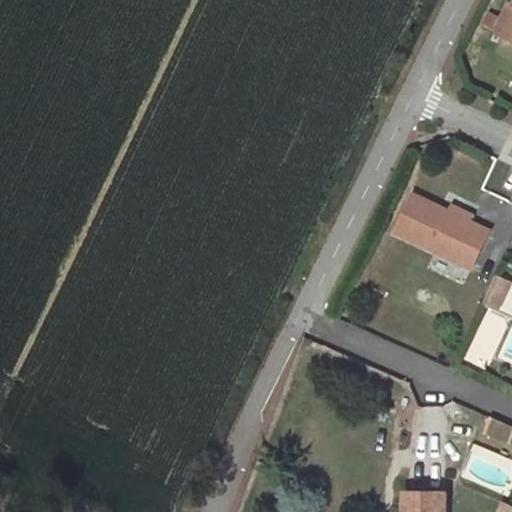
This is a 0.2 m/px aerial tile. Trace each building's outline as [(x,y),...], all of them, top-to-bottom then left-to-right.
[(511,4),(510,4),(496,33),(511,40),(511,4)] [(449,211),(414,194),(396,233),(472,269),(491,231),(473,222),(449,211)] [(475,217),(452,205),(449,211),(473,222),(475,217)] [(510,282),(496,275),(490,289),(504,296),(510,282)] [(504,296),(490,289),(484,303),(497,309),(504,296)] [(474,340),(466,362),(486,370),(495,348),(474,340)] [(509,443),(511,435),(511,427),(492,419),(486,433),(509,443)] [(445,511),(446,493),(405,493),(404,511),(445,511)]
